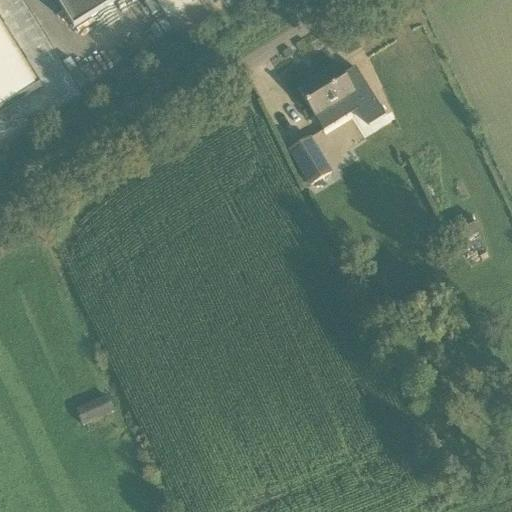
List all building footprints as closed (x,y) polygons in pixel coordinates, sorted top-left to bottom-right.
[(55,0),(74,29),(119,0),(55,0)] [(0,21),(0,112),(41,87),(0,21)] [(338,66),(298,91),(309,108),(316,120),(351,98),(358,111),(369,128),(386,117),(355,69),(344,76),(338,66)] [(335,173),(358,159),(352,149),(373,136),(358,111),(313,137),(335,173)] [(311,186),(331,174),(310,140),(290,152),(311,186)] [(470,216),(447,226),(455,245),(478,235),(470,216)] [(88,438),(103,431),(97,418),(114,411),(107,395),(75,410),(88,438)]
